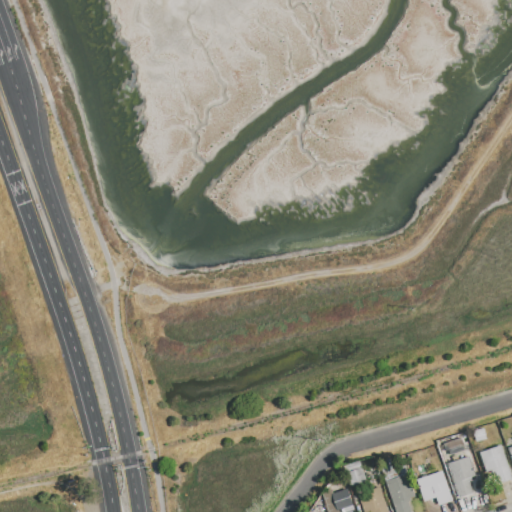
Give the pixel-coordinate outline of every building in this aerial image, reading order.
[(501,446),(511,477),(511,480),(501,484),(497,473),(488,476),(479,453),(501,446)] [(469,457),(476,476),(471,478),(472,481),(469,482),(474,494),(456,500),(444,465),(469,457)] [(360,461),(367,482),(351,487),(344,466),(360,461)] [(442,471),(452,500),(439,505),(436,498),(424,502),(417,480),(442,471)] [(395,511),(385,482),(408,474),(416,497),(411,499),(411,501),(408,502),(412,511),(395,511)] [(347,489),(355,511),(352,511),(343,511),(343,510),(338,511),(330,488),(343,484),(345,490),(347,489)] [(380,488),(388,511),(364,511),(359,495),(380,488)]
